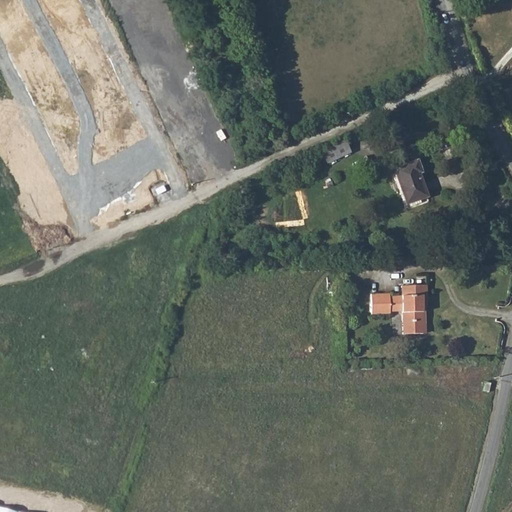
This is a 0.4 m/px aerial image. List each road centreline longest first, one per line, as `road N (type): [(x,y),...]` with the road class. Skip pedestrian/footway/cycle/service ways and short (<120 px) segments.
road 1 (track): [(468,74),(0,281)]
road 2 (tertiary): [(444,0),(473,87),(511,160)]
road 3 (tertiary): [(475,511),(511,358)]
